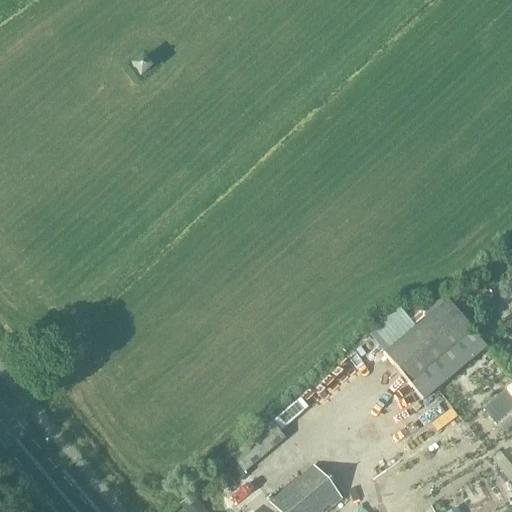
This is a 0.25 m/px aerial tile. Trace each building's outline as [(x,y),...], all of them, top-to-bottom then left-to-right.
[(156,72),(146,58),(138,65),(131,70),(141,84),(156,72)] [(383,357),(410,389),(475,335),(448,304),(383,357)] [(497,428),(498,427),(511,416),(511,399),(506,393),(483,411),(497,428)] [(245,475),(286,441),(272,425),(220,468),(222,471),(216,475),(231,493),(238,489),(236,486),(247,477),(245,475)] [(315,468),(270,505),(276,511),(329,511),(343,501),(315,468)] [(264,494),(270,502),(289,486),(283,479),(264,494)]
